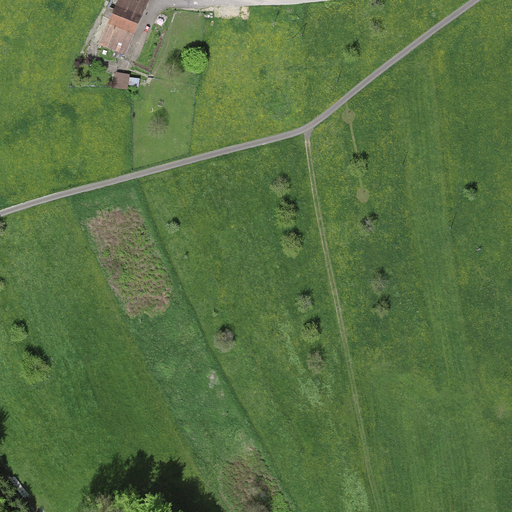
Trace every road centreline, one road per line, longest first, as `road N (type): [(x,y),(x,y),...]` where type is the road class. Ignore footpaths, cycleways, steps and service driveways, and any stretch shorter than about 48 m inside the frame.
road 1 (track): [(477,0),(307,129),(0,215)]
road 2 (track): [(376,511),(307,129)]
